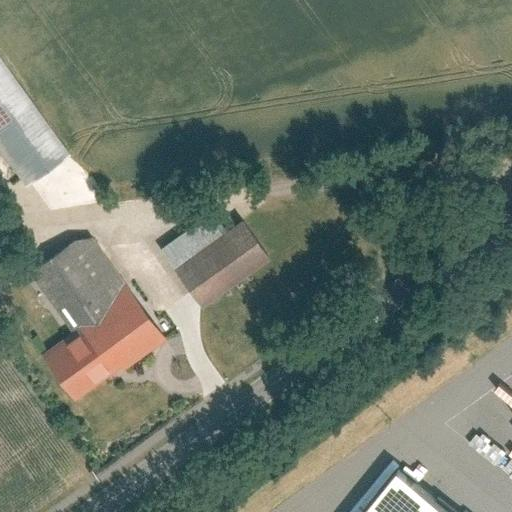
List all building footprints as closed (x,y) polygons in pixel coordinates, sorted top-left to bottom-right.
[(0,155),(22,186),(62,158),(0,71),(0,155)] [(167,261),(200,311),(264,268),(231,219),(167,261)] [(29,355),(68,405),(156,336),(76,232),(24,272),(66,326),(29,355)] [(511,418),(495,407),(485,416),(472,435),(484,471),(511,489),(511,418)] [(456,511),(401,468),(365,511),(456,511)]
